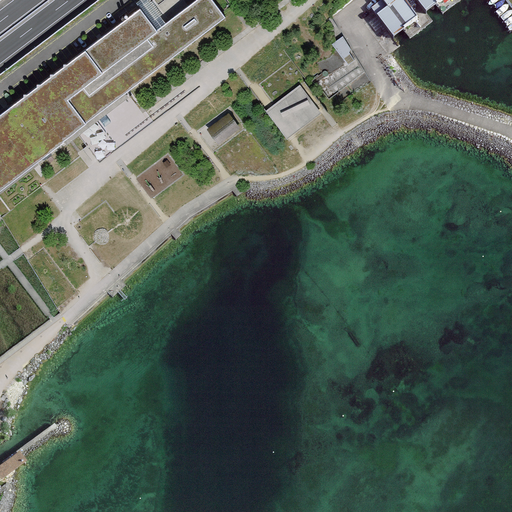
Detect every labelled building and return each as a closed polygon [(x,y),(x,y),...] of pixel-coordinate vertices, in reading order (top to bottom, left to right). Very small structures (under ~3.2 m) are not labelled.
[(140,7),(0,113),(0,188),(64,140),(63,139),(96,115),(102,123),(109,119),(102,110),(225,17),(212,0),(195,0),(157,29),(140,7)] [(417,23),(400,0),(384,0),(371,10),(393,41),(417,23)] [(417,0),(426,11),(441,0),(417,0)] [(268,112),(290,140),(322,115),(300,87),(268,112)] [(229,114),(208,130),(220,146),(241,130),(229,114)] [(117,240),(121,238),(125,234),(128,229),(128,224),(127,219),(125,214),(120,210),(115,208),(110,208),(105,210),(100,213),(97,218),(96,223),(96,228),(98,233),(102,237),(106,240),(111,241),(117,240)] [(22,450),(0,466),(0,472),(5,479),(30,460),(22,450)]
